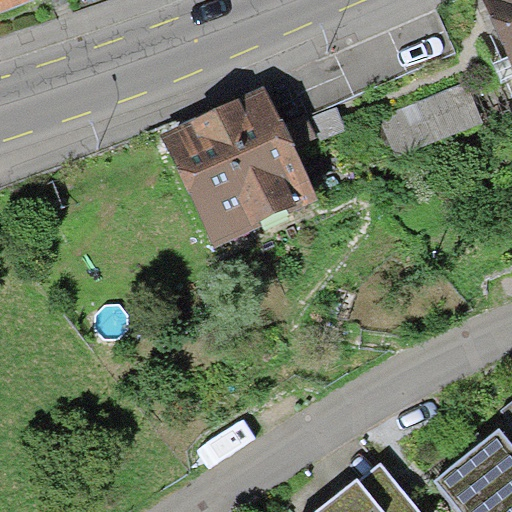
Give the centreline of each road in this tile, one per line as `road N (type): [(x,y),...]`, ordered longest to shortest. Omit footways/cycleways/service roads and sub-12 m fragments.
road 1 (residential): [(184,511),(388,385),(511,329)]
road 2 (primary): [(0,113),(309,0)]
